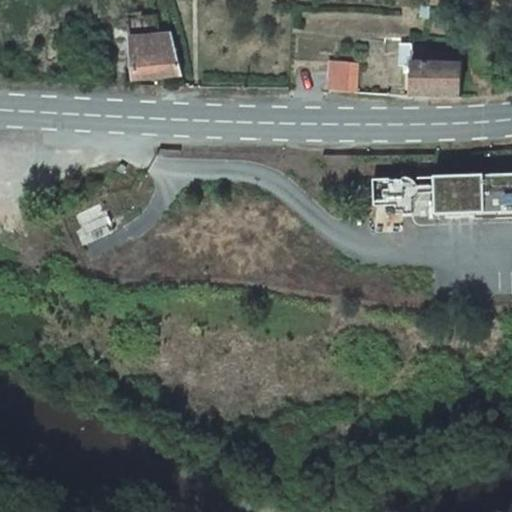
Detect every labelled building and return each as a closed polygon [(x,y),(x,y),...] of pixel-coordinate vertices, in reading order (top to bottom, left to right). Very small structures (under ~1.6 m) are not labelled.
[(128,27),(132,46),(166,39),(162,20),(128,27)] [(395,38),(383,38),(382,52),(394,53),(395,38)] [(166,39),(132,46),(140,83),(174,75),(166,39)] [(410,70),(408,100),(461,102),(463,56),(411,53),(411,46),(401,46),(400,69),(403,69),(410,70)] [(328,64),(326,92),(353,93),(355,66),(328,64)] [(511,174),(435,176),(436,214),(511,212),(511,174)] [(84,197),(80,203),(86,207),(90,201),(84,197)]
